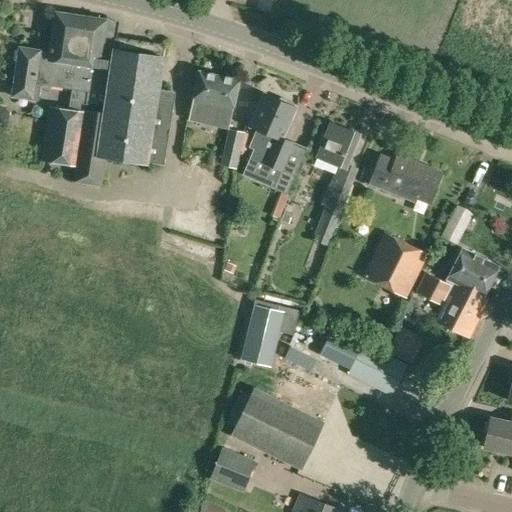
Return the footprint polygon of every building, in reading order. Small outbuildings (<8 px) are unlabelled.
[(155,103),(162,57),(163,57),(165,46),(116,38),(118,21),(53,10),(48,52),(41,51),(42,49),(18,45),(10,97),(38,101),(40,84),(71,89),(67,109),(49,106),(41,161),(76,166),(74,181),(102,186),(106,156),(164,165),(173,105),(155,103)] [(233,108),(239,80),(198,71),(192,98),(188,120),(228,129),(233,107),(233,108)] [(249,157),(242,175),(273,189),(279,192),(270,215),(279,219),(289,195),(287,195),(306,149),(294,143),(282,137),(295,108),(293,107),(293,102),(280,97),(277,100),(263,94),(249,126),(256,129),(248,147),(253,149),(249,157)] [(0,105),(0,125),(7,126),(9,110),(5,110),(5,106),(0,105)] [(347,164),(359,134),(330,122),(325,135),(322,134),(319,139),(323,141),(316,157),(341,167),(337,177),(333,176),(331,182),(333,183),(319,221),(314,233),(318,235),(316,241),(328,246),(335,227),(358,168),(347,164)] [(236,168),(244,132),(228,129),(220,165),(236,168)] [(441,173),(396,155),(394,161),(380,156),(370,184),(404,197),(405,194),(429,203),(441,173)] [(406,298),(428,253),(384,233),(364,275),(406,298)] [(469,338),(490,295),(485,293),(496,270),(460,252),(446,279),(454,284),(435,321),(469,338)] [(441,305),(451,286),(425,273),(416,292),(441,305)] [(276,310),(254,304),(240,359),(270,367),(279,331),(292,334),(298,310),(277,305),(276,310)] [(392,396),(408,364),(333,327),(318,356),(348,370),(347,373),(392,396)] [(412,362),(423,338),(399,328),(388,351),(412,362)] [(323,423),(253,389),(230,436),(301,470),(323,423)] [(511,411),(511,412),(509,421),(489,417),(483,448),(511,454),(511,411)] [(243,492),(256,460),(221,447),(209,479),(243,492)] [(337,511),(338,510),(300,495),(292,511),(337,511)]
